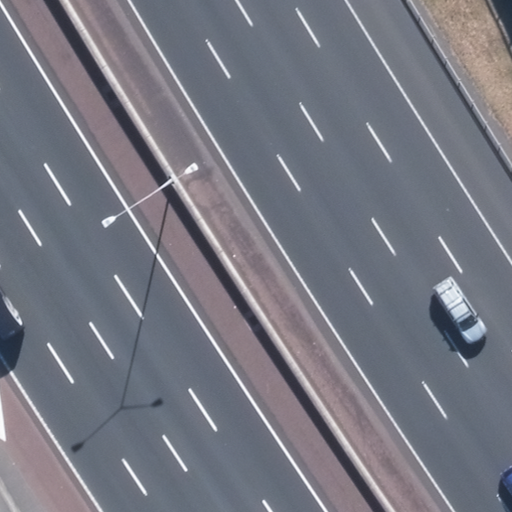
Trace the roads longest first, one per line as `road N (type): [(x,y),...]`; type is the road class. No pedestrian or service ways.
road 1 (motorway): [(243,0),(349,181),(511,429)]
road 2 (motorway): [(217,511),(0,173)]
